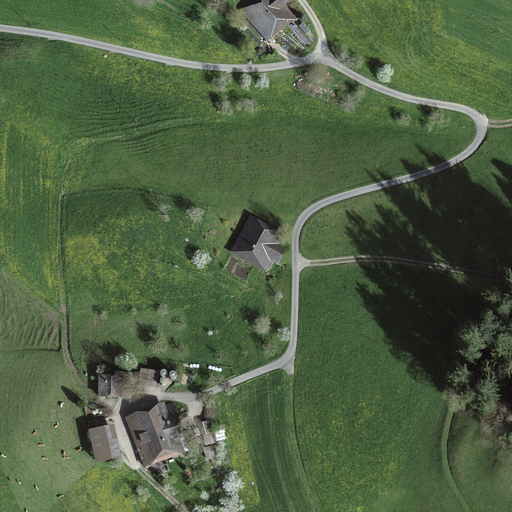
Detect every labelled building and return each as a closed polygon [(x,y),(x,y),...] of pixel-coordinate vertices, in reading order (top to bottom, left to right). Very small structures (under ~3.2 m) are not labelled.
[(251,0),(240,10),(264,38),(292,15),(283,4),(287,1),(286,0),(251,0)] [(238,251),(261,263),(264,258),(276,264),(277,262),(284,249),(278,246),(284,236),(255,219),(238,251)] [(160,372),(142,369),(140,385),(158,387),(160,372)] [(129,400),(130,387),(123,387),(124,378),(99,377),(98,396),(123,397),(122,399),(129,400)] [(181,449),(178,439),(184,437),(172,404),(127,420),(143,463),(181,449)] [(90,433),(97,462),(117,458),(110,428),(90,433)]
